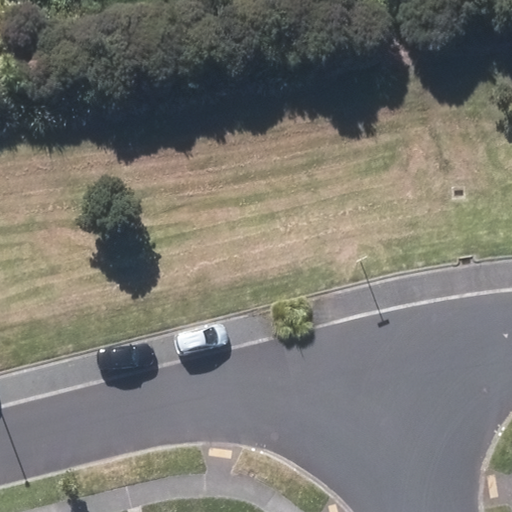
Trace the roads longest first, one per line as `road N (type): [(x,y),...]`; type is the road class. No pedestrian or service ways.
road 1 (residential): [(383,367),(0,450)]
road 2 (residential): [(422,511),(383,367)]
road 3 (residential): [(511,339),(383,367)]
